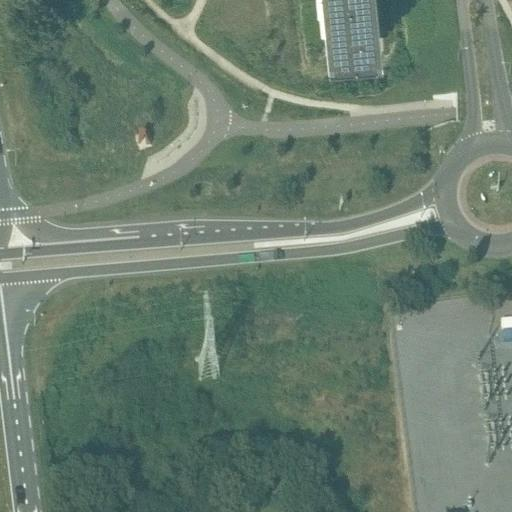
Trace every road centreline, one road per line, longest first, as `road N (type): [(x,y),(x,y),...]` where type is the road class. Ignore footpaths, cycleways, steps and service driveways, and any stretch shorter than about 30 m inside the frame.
road 1 (tertiary): [(0,276),(353,247),(456,228)]
road 2 (tertiary): [(444,191),(332,227),(54,249)]
road 3 (unknown): [(209,398),(264,411),(310,434),(342,473),(358,511)]
road 4 (primary): [(21,511),(0,339)]
road 5 (unclassified): [(461,0),(473,147)]
road 6 (unclassified): [(506,143),(484,0)]
